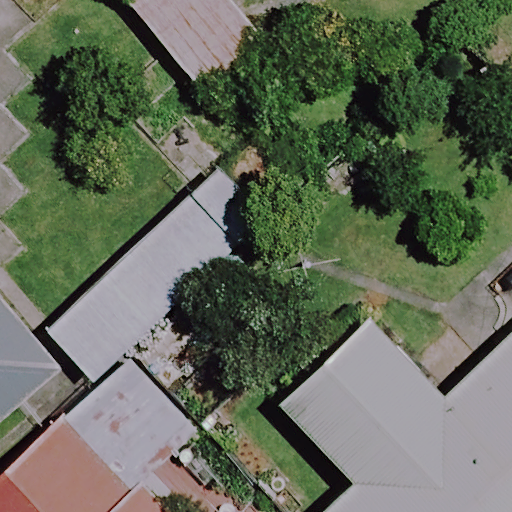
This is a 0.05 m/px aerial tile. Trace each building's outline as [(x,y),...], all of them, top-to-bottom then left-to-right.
[(276,51),(235,0),(136,0),(214,100),(276,51)] [(278,222),(229,168),(56,326),(105,379),(278,222)] [(511,511),(511,286),(488,310),(511,333),(511,339),(452,398),(371,315),(284,400),(358,476),(324,509),(326,511),(511,511)] [(0,426),(65,374),(0,293),(0,426)] [(164,511),(134,479),(199,418),(138,351),(0,479),(0,511),(164,511)]
